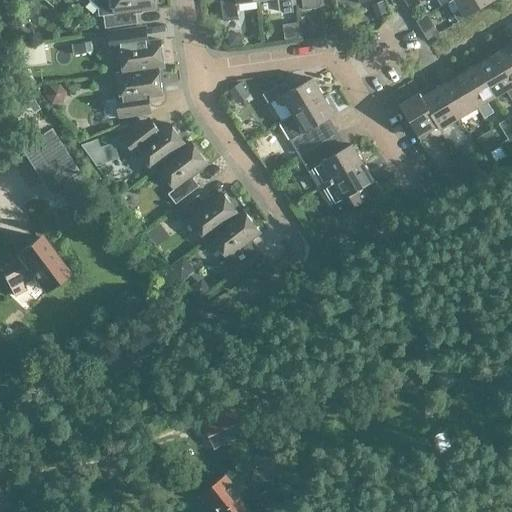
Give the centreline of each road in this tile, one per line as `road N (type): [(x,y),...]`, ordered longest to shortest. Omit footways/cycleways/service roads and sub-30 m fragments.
road 1 (residential): [(413,188),(340,61),(199,74)]
road 2 (residential): [(305,246),(213,117),(199,74)]
